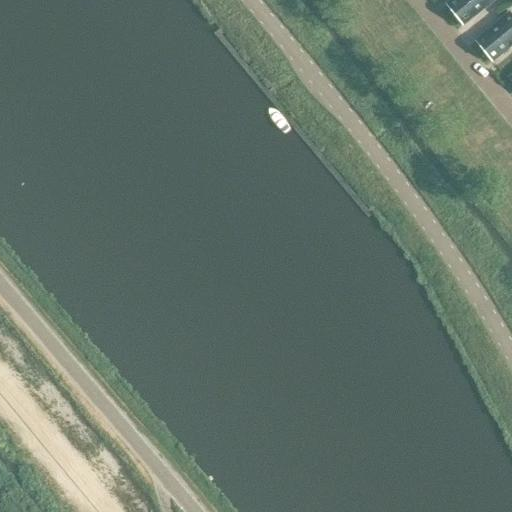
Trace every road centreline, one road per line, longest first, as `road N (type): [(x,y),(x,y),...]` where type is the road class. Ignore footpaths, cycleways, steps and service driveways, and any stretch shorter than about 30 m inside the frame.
road 1 (tertiary): [(511,359),(431,227),(249,0)]
road 2 (tertiary): [(197,511),(0,277)]
